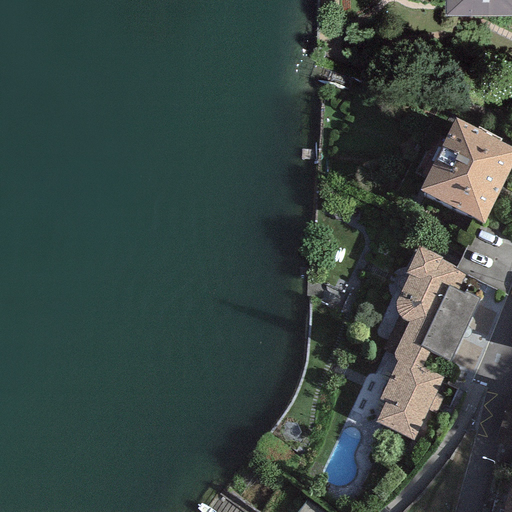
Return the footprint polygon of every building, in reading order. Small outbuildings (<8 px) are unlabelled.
[(511,0),(444,0),(445,16),(511,15),(511,0)] [(511,166),(511,146),(455,118),(418,190),(483,223),(511,166)] [(443,257),(417,245),(405,272),(409,274),(398,297),(396,302),(396,309),(398,314),(403,319),(408,320),(393,353),(394,358),(396,361),(397,359),(421,369),(429,352),(449,362),(478,298),(465,292),(463,294),(456,290),(464,275),(454,271),(456,267),(440,259),(443,257)] [(442,378),(421,369),(397,359),(396,361),(379,400),(385,402),(375,424),(414,441),(427,410),(435,414),(442,396),(435,393),(442,378)] [(511,384),(495,442),(511,447),(511,384)] [(511,511),(511,492),(508,491),(503,511),(511,511)] [(327,511),(310,499),(299,511),(327,511)]
